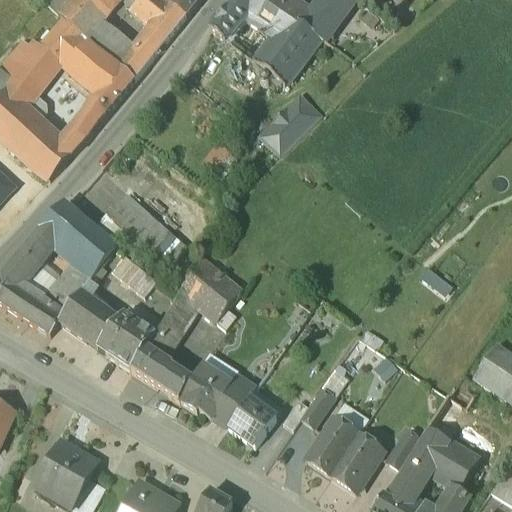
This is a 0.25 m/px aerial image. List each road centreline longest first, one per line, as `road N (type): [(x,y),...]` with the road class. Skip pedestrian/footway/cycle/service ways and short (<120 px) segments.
road 1 (secondary): [(0,263),(219,0)]
road 2 (residential): [(0,351),(269,511)]
